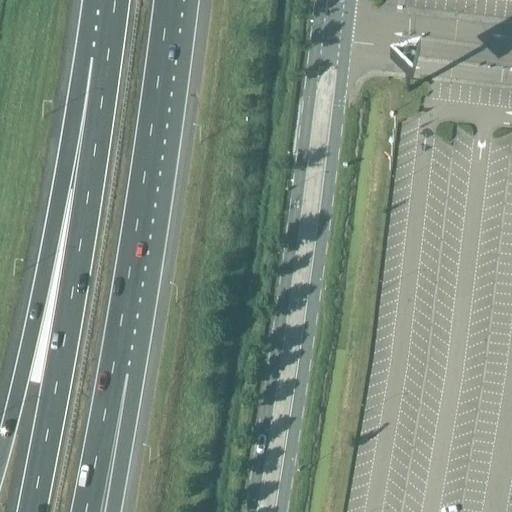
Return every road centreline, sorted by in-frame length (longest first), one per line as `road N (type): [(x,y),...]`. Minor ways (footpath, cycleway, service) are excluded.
road 1 (tertiary): [(317,35),(249,511)]
road 2 (tertiary): [(281,511),(346,38)]
road 3 (motorway): [(100,56),(74,282),(33,511)]
road 4 (motorway): [(100,56),(0,450)]
road 5 (motorway): [(114,373),(174,0)]
road 6 (unclassified): [(346,38),(511,59)]
road 7 (motorway): [(87,511),(114,373)]
road 8 (motorway): [(108,511),(114,373)]
